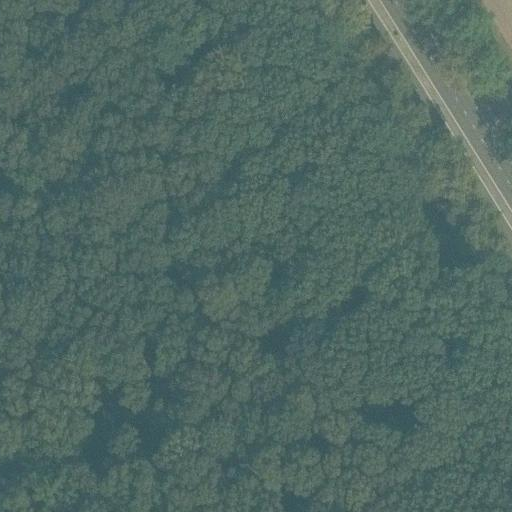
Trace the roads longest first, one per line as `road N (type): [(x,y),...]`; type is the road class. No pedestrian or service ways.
road 1 (primary): [(345,0),(511,260)]
road 2 (primary): [(511,184),(394,0)]
